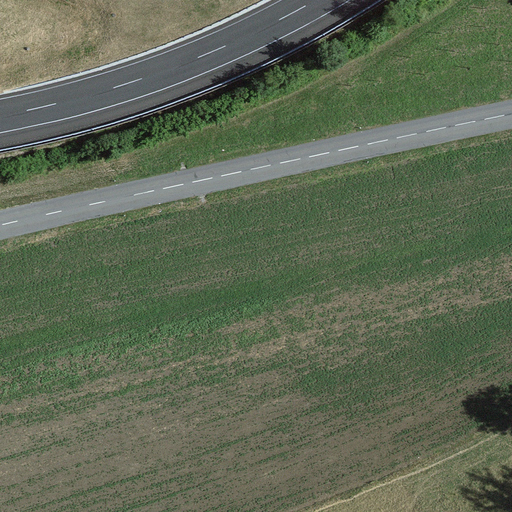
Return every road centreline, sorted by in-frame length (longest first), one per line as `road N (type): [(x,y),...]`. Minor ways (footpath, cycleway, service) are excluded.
road 1 (tertiary): [(511,114),(0,225)]
road 2 (motorway): [(0,115),(128,83),(314,0)]
